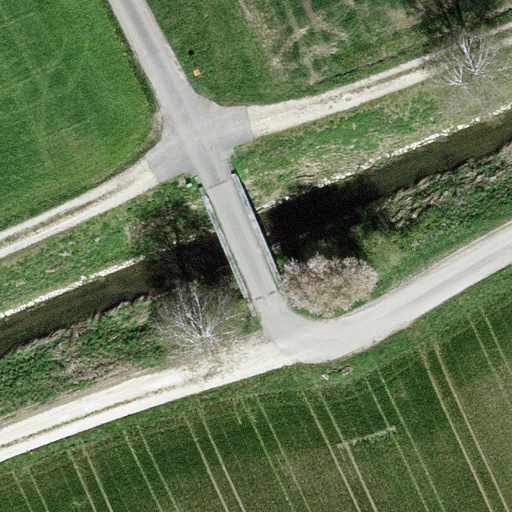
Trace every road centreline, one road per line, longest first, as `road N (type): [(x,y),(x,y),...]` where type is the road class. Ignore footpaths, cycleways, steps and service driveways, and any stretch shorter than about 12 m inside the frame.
road 1 (unclassified): [(511,248),(359,331),(317,340),(291,332),(271,306),(126,0)]
road 2 (track): [(0,243),(77,211),(198,140),(306,109),(511,30)]
road 3 (track): [(303,338),(0,453)]
